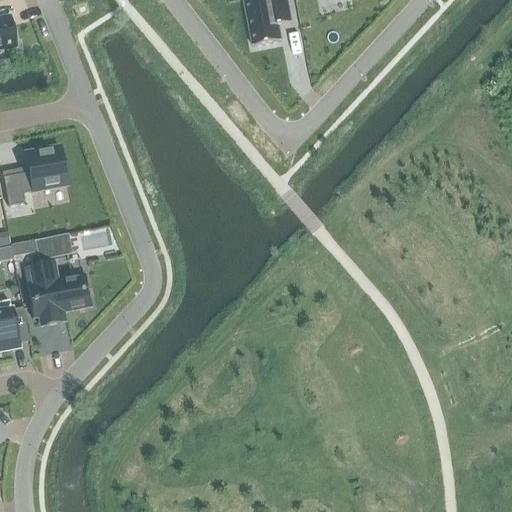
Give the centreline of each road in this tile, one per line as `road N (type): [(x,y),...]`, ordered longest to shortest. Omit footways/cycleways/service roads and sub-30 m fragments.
road 1 (residential): [(421,0),(285,144),(171,0)]
road 2 (residential): [(55,396),(151,283),(85,104)]
road 3 (residential): [(24,511),(22,465),(55,396)]
